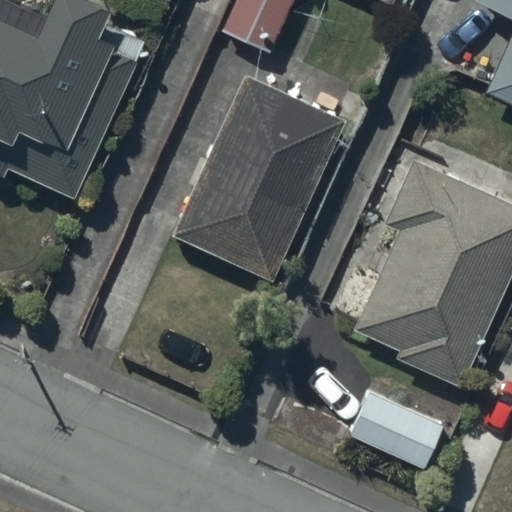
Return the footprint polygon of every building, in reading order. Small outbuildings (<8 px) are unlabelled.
[(11,0),(0,0),(0,161),(3,163),(7,155),(75,185),(138,44),(111,32),(115,22),(99,15),(105,0),(43,0),(38,11),(11,0)] [(290,0),(232,0),(223,21),(272,42),(290,0)] [(511,0),(495,0),(511,7),(511,21),(486,77),(511,89),(511,0)] [(245,61),(170,222),(274,270),(349,109),(245,61)] [(511,190),(410,147),(382,211),(398,218),(354,321),(400,341),(397,348),(462,376),(511,259),(511,190)] [(442,414),(366,381),(348,423),(424,456),(442,414)]
